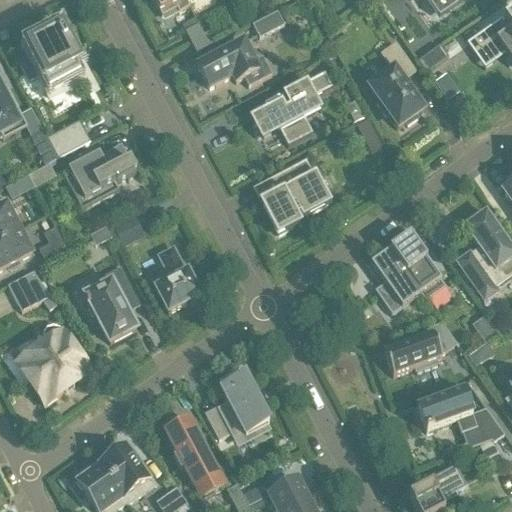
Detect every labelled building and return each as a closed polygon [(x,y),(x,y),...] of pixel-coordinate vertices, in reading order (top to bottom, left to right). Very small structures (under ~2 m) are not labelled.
[(190,11),(187,6),(183,0),(151,0),(162,20),(176,12),(179,16),(190,11)] [(408,0),(410,1),(409,1),(410,2),(413,0),(422,0),(438,23),(467,3),(464,0),(408,0)] [(277,16),(252,29),(259,42),(284,29),(277,16)] [(511,21),(504,27),(501,23),(467,48),(474,58),(485,50),(491,59),(503,51),(511,63),(511,21)] [(198,28),(185,35),(190,45),(204,38),(198,28)] [(215,48),(208,36),(204,38),(190,45),(197,57),(215,48)] [(41,43),(25,51),(29,59),(18,65),(29,85),(39,79),(49,96),(80,80),(75,71),(75,70),(76,69),(76,67),(76,65),(76,64),(68,48),(66,50),(61,41),(59,42),(57,38),(44,45),(41,40),(40,40),(41,43)] [(243,46),(197,70),(209,93),(233,81),(236,87),(244,83),(245,84),(248,91),(271,79),(262,61),(258,63),(253,66),(243,46)] [(416,119),(423,114),(409,95),(410,95),(404,87),(404,88),(402,85),(415,76),(395,48),(381,58),(393,74),(369,91),(379,105),(375,107),(385,121),(388,118),(398,132),(405,127),(407,130),(418,123),(416,119)] [(448,61),(440,49),(417,65),(426,77),(448,61)] [(322,114),(314,100),(329,92),(321,78),(307,86),(307,85),(264,108),(267,113),(249,123),(252,128),(250,129),(257,142),(277,131),(279,131),(288,149),(287,149),(287,151),(312,138),(311,137),(309,138),(302,125),(322,114)] [(13,123),(21,120),(5,91),(0,93),(0,137),(16,129),(13,123)] [(357,130),(363,140),(373,135),(367,124),(357,130)] [(90,146),(79,125),(47,143),(57,163),(90,146)] [(45,170),(57,163),(42,135),(30,142),(45,170)] [(87,164),(61,178),(81,215),(118,196),(114,188),(117,187),(124,201),(142,192),(134,178),(136,177),(121,149),(100,160),(99,158),(87,164)] [(315,177),(312,178),(305,165),(257,190),(264,204),(259,207),(277,242),(289,235),(298,231),(297,228),(299,228),(295,220),(299,218),(302,223),(331,208),(315,177)] [(49,169),(28,180),(34,192),(55,181),(49,169)] [(28,180),(5,192),(11,205),(34,192),(28,180)] [(509,190),(502,195),(511,209),(511,230),(511,231),(511,232),(511,183),(507,187),(509,190)] [(0,243),(19,234),(6,209),(0,212),(0,243)] [(511,254),(485,217),(464,232),(480,254),(472,260),(469,257),(457,266),(484,304),(497,295),(494,292),(511,279),(511,254)] [(133,220),(113,230),(119,241),(139,231),(133,220)] [(49,248),(42,252),(49,263),(65,250),(55,232),(43,238),(49,248)] [(18,266),(32,259),(19,234),(0,243),(0,275),(6,272),(8,275),(20,269),(18,266)] [(417,257),(420,255),(409,241),(390,255),(421,299),(420,299),(425,306),(429,303),(446,292),(441,285),(423,261),(421,262),(417,257)] [(173,253),(159,261),(171,284),(155,293),(168,318),(200,301),(187,275),(185,277),(173,253)] [(402,313),(420,299),(421,299),(390,255),(370,269),(380,283),(383,281),(387,287),(374,295),(382,306),(382,307),(391,320),(402,313)] [(124,311),(137,304),(120,271),(94,285),(98,293),(84,300),(87,305),(84,306),(92,319),(94,318),(110,348),(136,334),(124,311)] [(42,306),(49,315),(57,310),(33,276),(7,290),(21,317),(42,306)] [(498,338),(488,325),(475,334),(484,347),(498,338)] [(457,352),(458,351),(441,327),(423,334),(424,336),(426,335),(428,341),(384,357),(392,381),(414,373),(415,377),(439,368),(438,366),(442,364),(440,360),(446,357),(455,350),(457,352)] [(60,335),(58,333),(53,331),(47,333),(43,338),(43,344),(45,346),(14,368),(30,390),(32,388),(45,411),(92,377),(62,334),(60,335)] [(245,442),(268,430),(240,376),(219,391),(228,409),(218,414),(217,411),(204,418),(218,445),(230,438),(232,442),(242,436),(245,442)] [(485,414),(471,419),(463,396),(417,413),(426,438),(456,426),(461,438),(475,433),(481,448),(478,450),(491,445),(493,448),(504,440),(485,414)] [(217,469),(213,471),(188,424),(165,436),(176,458),(172,461),(179,474),(183,472),(193,489),(197,487),(204,500),(227,488),(217,469)] [(507,469),(505,466),(491,446),(478,451),(492,477),(507,469)] [(100,470),(128,509),(153,491),(125,452),(100,470)] [(127,509),(128,509),(100,470),(99,470),(100,471),(77,487),(94,511),(119,511),(126,508),(127,509)] [(439,511),(436,506),(466,491),(455,470),(417,490),(422,500),(408,508),(410,511),(439,511)] [(274,511),(311,511),(297,484),(275,496),(270,485),(243,500),(248,510),(268,500),(274,511)] [(188,511),(176,493),(166,500),(174,511),(188,511)] [(235,511),(248,511),(242,499),(232,505),(235,511)]
